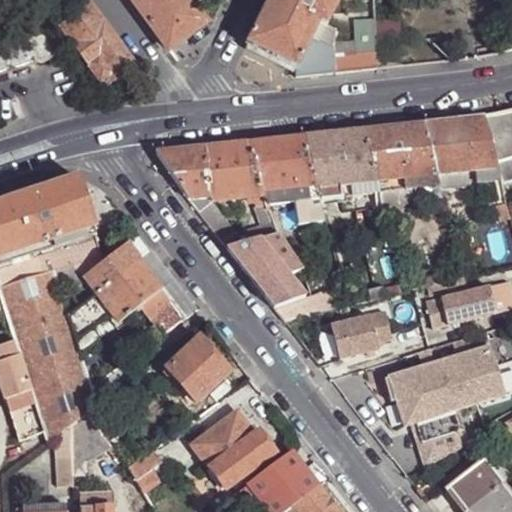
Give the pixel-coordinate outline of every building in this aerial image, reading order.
[(136,67),(87,0),(84,0),(72,9),(76,13),(58,25),(99,81),(110,73),(116,81),(136,67)] [(130,0),(168,50),(204,24),(192,8),(185,0),(130,0)] [(185,0),(192,8),(203,0),(185,0)] [(326,28),(339,0),(269,0),(246,47),(262,55),(295,70),(319,25),(326,28)] [(375,71),(372,24),(356,24),(356,45),(331,48),(334,75),(375,71)] [(301,78),(334,75),(331,48),(329,29),(326,28),(319,25),(295,70),(301,78)] [(0,75),(33,65),(22,27),(0,34),(0,75)] [(511,112),(484,119),(494,164),(504,161),(511,159),(511,112)] [(484,119),(423,125),(437,176),(479,172),(497,170),(494,164),(484,119)] [(423,125),(364,131),(377,183),(380,193),(380,195),(383,206),(444,200),(440,190),(439,188),(439,183),(437,176),(423,125)] [(364,131),(302,137),(316,188),(316,190),(339,187),(377,183),(364,131)] [(302,137),(248,143),(260,194),(304,189),(316,188),(302,137)] [(248,143),(203,147),(214,199),(217,202),(252,200),(261,198),(260,194),(248,143)] [(187,200),(221,243),(234,234),(209,203),(217,202),(214,199),(203,147),(156,152),(155,154),(187,200)] [(83,164),(30,181),(34,195),(79,180),(94,227),(122,216),(83,164)] [(499,180),(497,170),(479,172),(481,182),(499,180)] [(479,172),(437,176),(439,183),(439,188),(440,190),(482,185),(481,182),(479,172)] [(0,206),(0,258),(92,230),(94,228),(94,227),(79,180),(34,195),(26,198),(25,196),(3,203),(3,205),(0,206)] [(380,193),(377,183),(339,187),(341,200),(380,195),(380,193)] [(339,187),(316,190),(320,201),(341,200),(339,187)] [(316,190),(316,188),(304,189),(308,203),(320,201),(316,190)] [(304,189),(260,194),(261,198),(265,208),(294,204),(300,226),(325,223),(320,201),(308,203),(304,189)] [(265,208),(261,198),(252,200),(261,229),(272,226),(265,208)] [(510,221),(507,206),(495,209),(499,224),(510,221)] [(244,233),(241,237),(246,244),(276,236),(272,226),(261,229),(244,233)] [(0,290),(51,274),(48,264),(67,257),(85,282),(103,267),(92,230),(0,258),(0,290)] [(246,244),(226,250),(258,291),(278,283),(291,277),(306,271),(277,235),(276,236),(246,244)] [(128,248),(138,261),(150,253),(140,239),(128,248)] [(85,282),(95,296),(138,261),(128,248),(103,267),(85,282)] [(162,291),(184,320),(196,311),(150,253),(138,261),(162,291)] [(51,274),(66,319),(95,296),(85,282),(67,257),(48,264),(51,274)] [(138,261),(95,296),(111,316),(118,325),(139,309),(162,291),(138,261)] [(44,433),(47,442),(55,436),(69,426),(92,409),(95,406),(90,389),(78,353),(66,319),(51,274),(0,290),(0,301),(13,342),(16,349),(18,356),(30,391),(44,433)] [(426,288),(443,284),(437,276),(426,279),(426,288)] [(278,283),(281,288),(293,283),(291,277),(278,283)] [(490,289),(497,316),(505,314),(499,287),(490,289)] [(433,332),(497,316),(490,289),(426,304),(433,332)] [(139,309),(160,338),(184,320),(162,291),(139,309)] [(367,291),(345,297),(348,307),(370,302),(367,292),(367,291)] [(66,319),(78,353),(96,341),(90,331),(111,316),(95,296),(66,319)] [(331,296),(312,301),(274,311),(284,323),(335,310),(334,308),(332,299),(331,296)] [(392,341),(386,314),(331,327),(340,366),(380,357),(377,344),(392,341)] [(196,405),(226,376),(215,365),(196,342),(166,371),(196,405)] [(0,362),(18,356),(16,349),(10,351),(0,354),(0,362)] [(453,413),(504,396),(490,349),(383,383),(391,405),(397,403),(402,421),(412,417),(421,445),(460,433),(453,413)] [(0,393),(3,401),(30,391),(18,356),(0,362),(0,393)] [(18,442),(44,433),(30,391),(3,401),(18,442)] [(92,409),(69,426),(72,477),(84,476),(87,462),(115,447),(112,441),(103,427),(92,409)] [(226,492),(246,476),(273,456),(257,435),(253,437),(236,415),(192,447),(226,492)] [(69,426),(55,436),(57,487),(72,487),(72,477),(69,426)] [(151,453),(129,470),(135,480),(149,469),(158,462),(151,453)] [(333,511),(315,490),(290,456),(248,486),(267,511),(286,511),(293,507),(296,511),(333,511)] [(511,511),(511,496),(483,459),(447,486),(466,511),(511,511)] [(149,469),(135,480),(143,495),(157,484),(149,469)] [(249,480),(246,476),(226,492),(228,495),(249,480)] [(315,490),(333,511),(343,511),(323,485),(315,490)] [(267,511),(248,486),(232,498),(240,509),(242,506),(246,511),(267,511)]
